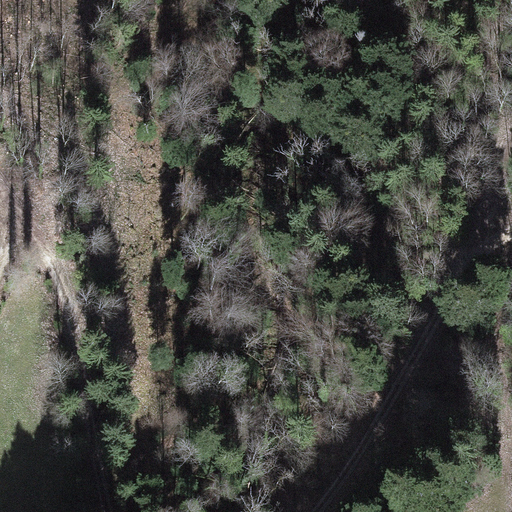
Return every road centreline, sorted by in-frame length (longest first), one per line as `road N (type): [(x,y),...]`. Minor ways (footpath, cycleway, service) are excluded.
road 1 (track): [(315,511),(450,283),(502,229)]
road 2 (track): [(22,211),(76,332),(113,511)]
